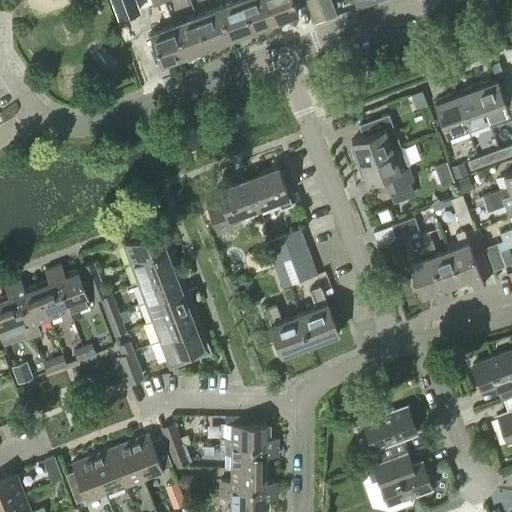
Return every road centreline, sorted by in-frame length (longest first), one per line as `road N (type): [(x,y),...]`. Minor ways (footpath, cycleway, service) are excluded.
road 1 (residential): [(392,354),(283,54)]
road 2 (residential): [(34,116),(65,128),(98,127),(283,54)]
road 3 (residential): [(137,412),(164,400),(304,400)]
road 4 (residential): [(480,489),(423,338)]
road 5 (residential): [(283,54),(416,0)]
